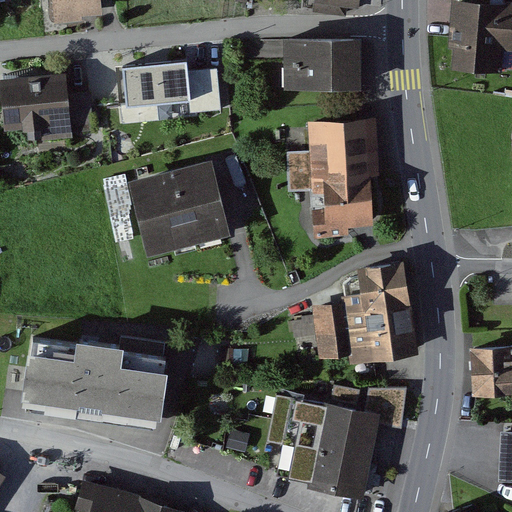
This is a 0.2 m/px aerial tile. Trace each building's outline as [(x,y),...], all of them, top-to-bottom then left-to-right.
[(107,0),(54,0),(56,14),(108,9),(107,0)] [(508,0),(452,0),(455,63),(511,61),(511,47),(511,46),(511,1),(509,2),(508,0)] [(362,78),(358,35),(284,41),(287,84),(362,78)] [(67,68),(1,74),(5,122),(95,115),(93,86),(68,88),(67,68)] [(384,172),(378,109),(304,117),(315,229),(380,222),(375,173),(384,172)] [(213,155),(130,173),(145,248),(229,231),(213,155)] [(408,352),(402,259),(347,263),(350,296),(312,299),(316,358),(408,352)] [(167,350),(27,331),(17,397),(158,416),(167,350)] [(511,347),(474,348),(474,396),(511,395),(511,347)] [(371,486),(380,411),(292,401),(284,465),(311,468),(310,479),(371,486)] [(201,511),(187,498),(181,505),(92,477),(86,511),(201,511)] [(493,511),(491,494),(440,500),(441,511),(493,511)]
